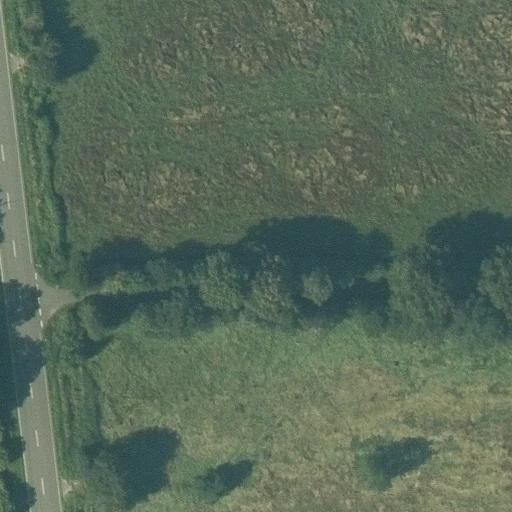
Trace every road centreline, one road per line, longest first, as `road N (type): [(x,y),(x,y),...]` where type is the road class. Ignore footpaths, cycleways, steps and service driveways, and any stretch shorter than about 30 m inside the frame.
road 1 (unclassified): [(19,296),(511,288)]
road 2 (secondary): [(19,296),(45,511)]
road 3 (secondary): [(0,136),(19,296)]
